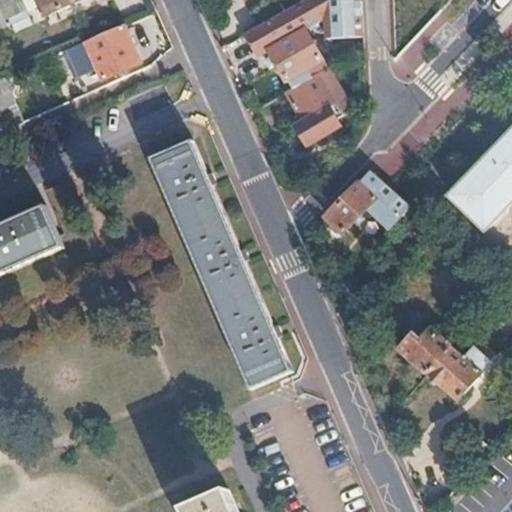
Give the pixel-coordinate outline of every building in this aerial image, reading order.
[(0,0),(0,15),(4,24),(26,14),(20,0),(0,0)] [(20,0),(26,14),(40,8),(44,17),(81,0),(20,0)] [(343,61),(363,50),(361,0),(324,0),(326,39),(350,38),(350,47),(330,48),(321,54),(307,29),(303,30),(291,8),(260,26),(246,34),(256,54),(269,51),(286,80),(289,80),(294,89),(321,73),(343,61)] [(291,8),(305,0),(273,0),(252,12),(260,26),(291,8)] [(412,38),(412,16),(399,17),(399,38),(412,38)] [(139,63),(122,25),(59,53),(70,79),(97,67),(102,80),(139,63)] [(343,113),(321,73),(294,89),(288,93),(310,132),(343,113)] [(252,389),(292,371),(278,339),(282,337),(277,325),(273,328),(246,264),(250,262),(245,249),(241,252),(212,186),(217,184),(212,173),(207,175),(192,141),(152,159),(252,389)] [(511,216),(511,143),(450,209),(486,244),(511,216)] [(371,171),(326,218),(343,233),(366,209),(390,230),(411,207),(396,194),(377,176),(371,171)] [(0,273),(61,246),(43,207),(9,222),(7,217),(0,220),(0,273)] [(400,350),(425,373),(449,345),(431,328),(426,334),(422,340),(416,335),(414,333),(400,350)] [(420,329),(416,335),(422,340),(426,334),(420,329)] [(425,373),(458,401),(482,373),(480,370),(493,356),(479,343),(466,358),(449,345),(425,373)] [(187,511),(237,511),(229,491),(187,510),(187,511)]
